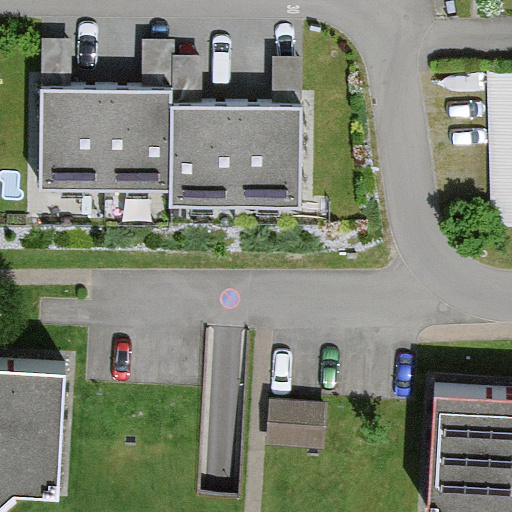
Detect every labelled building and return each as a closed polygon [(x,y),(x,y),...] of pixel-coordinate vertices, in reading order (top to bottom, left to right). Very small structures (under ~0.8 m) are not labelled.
[(167,81),(46,79),(44,172),(174,174),(173,187),(296,189),(298,97),(167,95),(167,81)] [(511,232),(511,79),(485,81),(493,234),(511,232)] [(58,464),(64,365),(0,362),(0,497),(7,492),(58,492),(58,464)] [(511,511),(511,391),(420,387),(416,470),(436,494),(434,511),(511,511)] [(325,405),(270,401),(268,443),(322,447),(325,405)]
